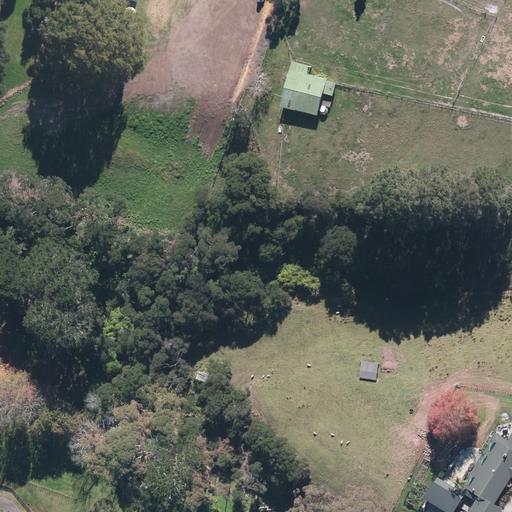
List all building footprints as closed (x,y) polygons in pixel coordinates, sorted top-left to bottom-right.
[(268,2),(262,0),(233,0),(230,11),(261,22),(268,2)] [(151,47),(186,58),(194,34),(159,23),(151,47)] [(229,55),(201,45),(198,55),(197,54),(192,66),(232,80),(236,68),(226,64),(229,55)] [(312,67),(293,62),(282,106),(318,115),(320,104),(330,107),(336,83),(327,81),(328,79),(310,75),(312,67)] [(379,363),(362,361),(360,378),(377,380),(379,363)] [(495,504),(511,477),(511,434),(508,441),(496,433),(459,491),(476,501),(468,511),(501,511),(503,509),(495,504)]
